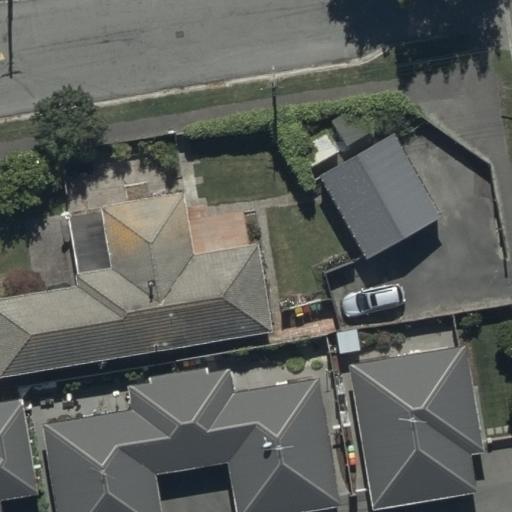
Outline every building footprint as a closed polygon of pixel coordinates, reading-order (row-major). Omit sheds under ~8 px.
[(391,135),(316,177),(367,268),(442,226),(391,135)] [(76,293),(0,304),(0,386),(271,341),(258,251),(195,260),(188,214),(101,227),(108,275),(74,280),(76,293)] [(464,348),(344,371),(370,511),(392,511),(476,496),(470,464),(486,461),(464,348)] [(129,415),(40,429),(53,511),(162,511),(158,479),(228,468),(234,511),(339,511),(320,385),(233,399),(229,377),(126,393),(129,415)] [(0,511),(0,505),(37,500),(24,405),(0,408),(0,511)]
